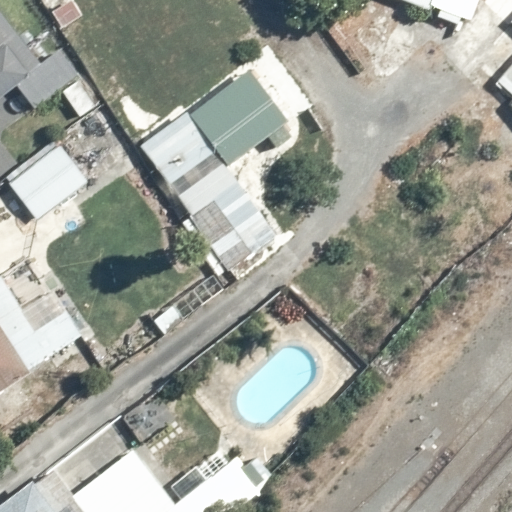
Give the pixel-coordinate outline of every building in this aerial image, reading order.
[(0,0),(0,103),(21,87),(35,105),(67,81),(13,9),(24,0),(0,0)] [(86,16),(75,0),(30,0),(54,37),(86,16)] [(487,0),(413,0),(442,10),(438,21),(461,30),(465,19),(479,24),(487,0)] [(511,16),(472,59),(511,96),(511,16)] [(258,68),(144,142),(233,273),(285,239),(234,161),(274,135),(281,145),(300,133),(258,68)] [(93,119),(12,177),(8,179),(39,222),(123,161),(93,119)] [(20,265),(0,277),(0,417),(101,355),(74,313),(81,309),(54,267),(30,282),(20,265)] [(75,494),(57,471),(2,511),(247,511),(273,492),(242,452),(232,460),(224,449),(170,490),(136,447),(75,494)]
